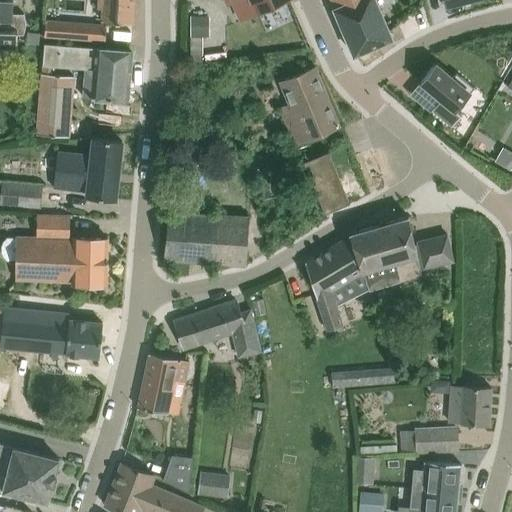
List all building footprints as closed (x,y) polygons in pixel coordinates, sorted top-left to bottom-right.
[(0,0),(0,46),(17,47),(17,34),(24,34),(26,24),(24,13),(23,13),(24,17),(13,16),(12,0),(0,0)] [(97,0),(97,8),(101,8),(101,19),(133,22),(134,0),(97,0)] [(231,0),(241,20),(285,0),(231,0)] [(331,0),(334,7),(354,54),(393,37),(375,0),(331,0)] [(191,36),(209,36),(210,15),(191,15),(191,36)] [(107,25),(83,23),(46,20),(44,36),(106,41),(106,40),(107,25)] [(40,33),(28,31),(27,42),(39,44),(40,33)] [(132,50),(131,50),(45,43),(43,64),(86,68),(84,96),(128,100),(128,99),(128,98),(132,50)] [(452,78),(435,64),(420,82),(441,100),(433,110),(452,126),(461,115),(455,110),(474,87),(456,72),(452,78)] [(340,125),(315,66),(281,81),(290,104),(281,108),(296,144),(340,125)] [(43,73),(37,133),(69,136),(74,75),(43,73)] [(122,140),(93,137),(91,154),(58,150),(53,187),(86,191),(86,195),(116,198),(122,140)] [(190,139),(189,150),(200,150),(200,139),(190,139)] [(329,151),(304,161),(325,213),(350,203),(329,151)] [(1,180),(0,191),(0,203),(40,207),(42,184),(1,180)] [(164,259),(243,264),(246,265),(249,217),(169,211),(164,259)] [(72,283),(107,284),(108,238),(69,236),(70,213),(38,212),(37,235),(16,234),(15,279),(72,281),(72,283)] [(350,232),(351,234),(363,270),(395,261),(401,280),(421,274),(409,215),(350,232)] [(416,241),(423,268),(454,260),(447,233),(416,241)] [(338,241),(305,261),(327,329),(343,324),(332,289),(363,270),(351,234),(341,240),(338,241)] [(175,319),(185,348),(233,332),(241,354),(263,346),(251,309),(240,313),(236,299),(175,319)] [(0,345),(99,356),(103,322),(71,318),(72,312),(0,304),(0,345)] [(220,337),(224,360),(236,357),(232,335),(220,337)] [(149,352),(138,407),(168,411),(174,382),(185,384),(190,361),(149,352)] [(346,386),(359,385),(358,368),(345,370),(346,386)] [(492,387),(451,385),(450,422),(489,424),(492,387)] [(457,427),(437,429),(400,431),(401,450),(416,449),(416,451),(458,449),(457,427)] [(55,472),(59,458),(0,442),(0,488),(3,489),(48,501),(53,482),(53,483),(54,481),(53,480),(55,474),(56,474),(56,472),(55,472)] [(358,455),(357,481),(373,481),(374,456),(358,455)] [(173,456),(173,458),(165,478),(165,479),(188,490),(191,458),(173,456)] [(413,468),(411,487),(462,492),(458,491),(461,465),(462,464),(424,460),(424,461),(425,462),(424,469),(413,468)] [(138,511),(140,509),(148,511),(218,511),(219,511),(205,505),(205,504),(151,482),(154,474),(122,462),(106,504),(126,511),(138,511)] [(201,470),(198,494),(227,497),(230,474),(201,470)] [(462,493),(462,492),(411,487),(409,505),(421,507),(420,511),(456,511),(458,492),(462,493)] [(383,511),(385,493),(361,491),(358,511),(383,511)]
